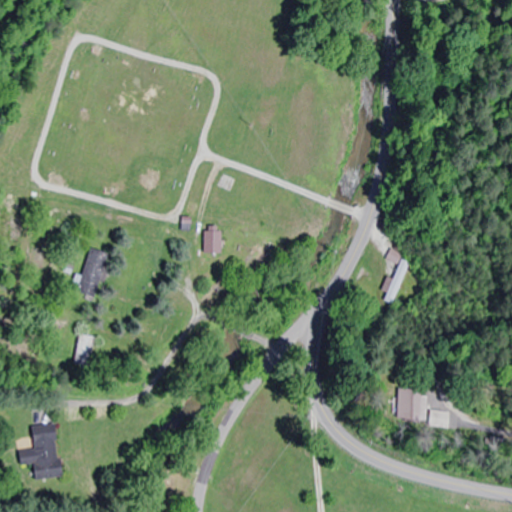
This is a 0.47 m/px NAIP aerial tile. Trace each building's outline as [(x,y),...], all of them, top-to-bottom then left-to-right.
[(200,254),(218,254),(218,228),(200,228),(200,254)] [(88,249),(76,293),(94,297),(106,254),(88,249)] [(418,272),(403,263),(380,301),(395,310),(418,272)] [(93,338),(76,334),(70,366),(87,369),(93,338)] [(383,424),(413,424),(413,389),(383,389),(383,424)] [(29,427),(32,450),(18,451),(19,467),(30,466),(32,482),(58,480),(53,424),(29,427)]
